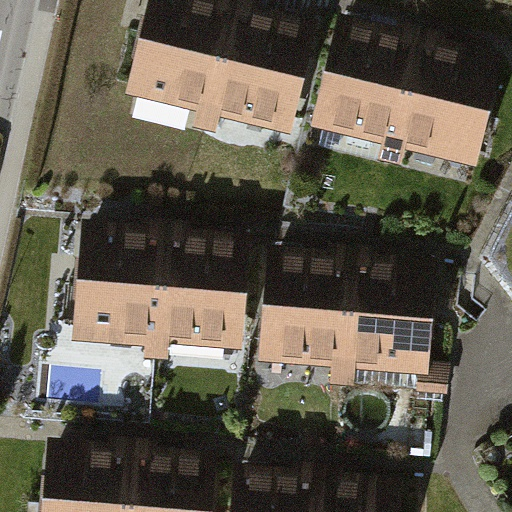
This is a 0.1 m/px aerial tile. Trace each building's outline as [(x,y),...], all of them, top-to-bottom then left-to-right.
[(280,125),(305,22),(212,0),(163,0),(141,92),(280,125)] [(475,156),(502,53),(345,13),(319,116),(475,156)] [(251,241),(92,221),(77,340),(236,359),(251,241)] [(443,269),(282,246),(266,358),(426,381),(443,269)] [(214,511),(219,458),(52,442),(45,511),(214,511)] [(405,511),(409,486),(248,465),(242,511),(405,511)]
